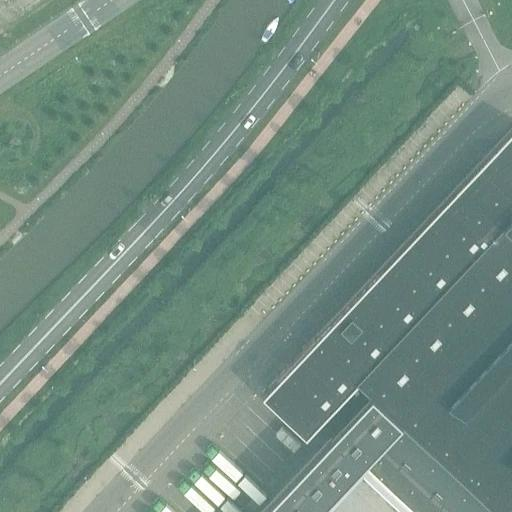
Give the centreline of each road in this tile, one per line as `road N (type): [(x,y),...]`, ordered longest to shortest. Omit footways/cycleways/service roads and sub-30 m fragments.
road 1 (unclassified): [(511,90),(109,511)]
road 2 (secondary): [(0,391),(194,185),(343,0)]
road 3 (unclassified): [(0,71),(102,0)]
